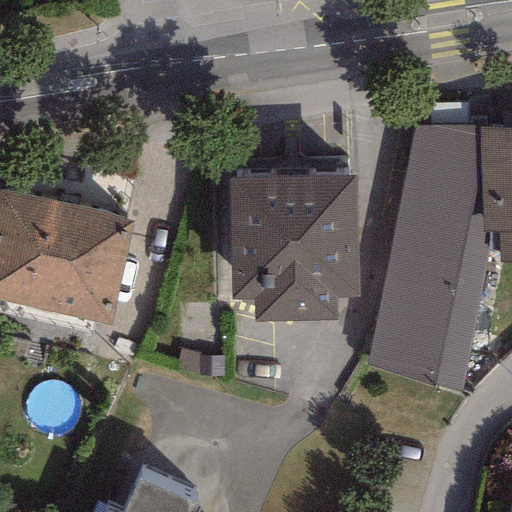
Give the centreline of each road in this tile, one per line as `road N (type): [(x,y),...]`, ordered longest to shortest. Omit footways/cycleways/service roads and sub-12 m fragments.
road 1 (unclassified): [(180,65),(511,7)]
road 2 (unclassified): [(0,95),(180,65)]
road 3 (residential): [(511,377),(436,511)]
